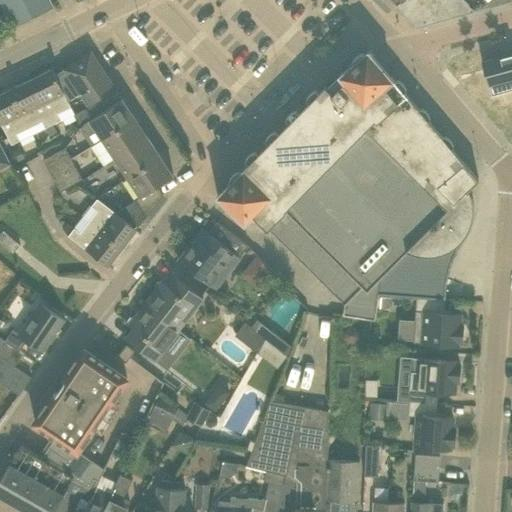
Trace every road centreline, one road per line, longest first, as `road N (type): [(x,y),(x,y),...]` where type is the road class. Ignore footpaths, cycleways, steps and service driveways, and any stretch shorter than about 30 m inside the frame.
road 1 (residential): [(0,446),(214,169)]
road 2 (residential): [(484,511),(508,176)]
road 3 (residential): [(508,176),(403,51)]
road 4 (tertiary): [(0,64),(131,0)]
